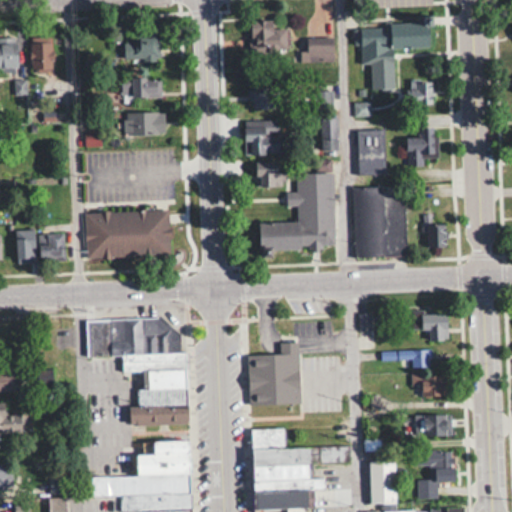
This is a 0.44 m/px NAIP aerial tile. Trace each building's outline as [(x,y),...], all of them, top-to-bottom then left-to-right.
[(393,89),(392,49),(429,48),(428,22),(353,24),(353,45),(359,44),(359,64),(370,64),(370,89),(393,89)] [(285,25),(251,25),(251,54),(285,54),(285,25)] [(123,33),(123,57),(158,57),(158,33),(123,33)] [(332,38),(302,38),(302,62),(332,62),(332,38)] [(0,39),(0,68),(16,68),(16,39),(0,39)] [(51,41),(30,41),(30,71),(51,71),(51,41)] [(158,77),(120,77),(120,97),(158,97),(158,77)] [(431,80),(407,80),(407,104),(431,104),(431,80)] [(249,108),(277,108),(277,87),(249,87),(249,108)] [(353,115),(369,115),(369,102),(353,102),(353,115)] [(123,133),(164,133),(164,112),(123,112),(123,133)] [(337,151),(337,117),(319,117),(319,151),(337,151)] [(243,119),(243,155),(279,155),(279,119),(243,119)] [(356,128),(356,175),(383,175),(383,128),(356,128)] [(406,166),(422,166),(421,156),(436,156),(436,128),(406,128),(406,166)] [(84,131),(84,144),(98,144),(98,131),(84,131)] [(333,249),(330,158),(308,159),(308,172),(293,173),(294,191),(284,191),(285,205),(294,205),(295,222),(258,223),(259,252),(333,249)] [(255,162),(255,187),(280,187),(280,162),(255,162)] [(93,214),(179,209),(182,257),(95,262),(93,214)] [(426,249),(445,248),(445,225),(426,225),(426,249)] [(33,262),(32,229),(14,230),(16,262),(33,262)] [(39,260),(64,259),(63,232),(38,233),(39,260)] [(404,254),(404,235),(392,235),(392,254),(404,254)] [(427,340),(447,340),(447,311),(409,311),(409,330),(427,330),(427,340)] [(84,317),(85,355),(121,355),(121,378),(136,378),(136,404),(127,405),(127,423),(187,422),(185,350),(171,350),(171,316),(84,317)] [(298,401),(297,340),(277,340),(277,352),(246,352),(247,402),(298,401)] [(403,349),(403,365),(428,365),(428,349),(403,349)] [(0,367),(0,387),(18,388),(18,368),(0,367)] [(419,394),(445,394),(445,373),(419,373),(419,394)] [(0,431),(11,432),(11,414),(2,414),(2,400),(0,400),(0,431)] [(449,412),(413,412),(413,434),(449,434),(449,412)] [(250,426),(251,511),(313,511),(313,488),(322,488),(322,477),(311,477),(311,461),(348,460),(348,444),(282,445),(281,426),(250,426)] [(189,511),(188,437),(151,438),(152,452),(134,452),(134,473),(89,474),(89,496),(118,495),(118,510),(138,510),(138,511),(189,511)] [(362,439),(363,449),(376,448),(375,438),(362,439)] [(453,449),(416,449),(416,466),(426,465),(427,478),(416,479),(416,497),(435,497),(435,479),(453,479),(453,449)] [(367,459),(367,503),(394,503),(393,459),(367,459)] [(65,511),(65,495),(47,495),(47,511),(65,511)]
